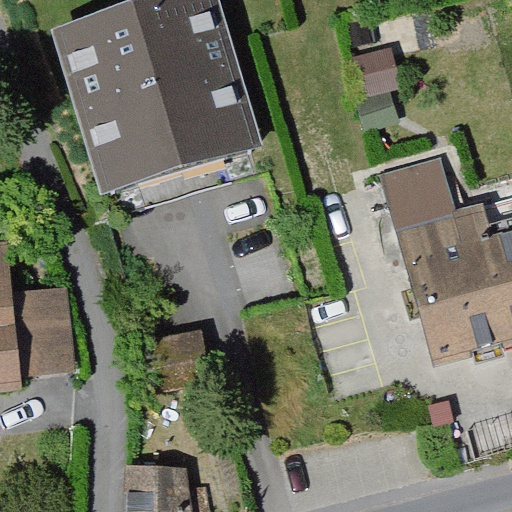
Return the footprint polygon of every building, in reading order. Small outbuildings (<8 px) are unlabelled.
[(221,0),(212,0),(70,48),(127,215),(277,164),(221,0)] [(385,54),(341,68),(352,102),(340,106),(352,143),(392,130),(382,101),(399,95),(385,54)] [(362,194),(407,372),(511,345),(511,226),(453,241),(447,219),(419,225),(409,182),(362,194)] [(16,249),(0,250),(0,414),(35,411),(32,380),(69,377),(63,306),(22,309),(16,249)] [(206,340),(157,349),(164,385),(215,373),(206,340)] [(190,477),(135,474),(134,511),(207,511),(206,498),(195,498),(190,477)]
